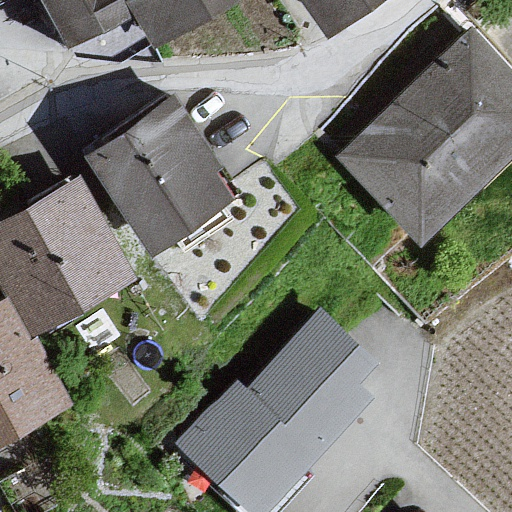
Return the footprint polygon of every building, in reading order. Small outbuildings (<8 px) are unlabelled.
[(38,0),(63,42),(131,6),(127,0),(38,0)] [(127,0),(131,6),(150,39),(216,0),(127,0)] [(302,0),(325,29),(369,0),(302,0)] [(511,67),(468,26),(339,155),(412,234),(511,149),(511,67)] [(173,91),(81,154),(119,214),(127,219),(147,253),(236,186),(173,91)] [(72,178),(0,215),(0,283),(7,293),(26,331),(133,277),(72,178)] [(7,293),(0,296),(0,431),(64,401),(26,331),(7,293)] [(232,374),(174,442),(254,511),(371,390),(355,377),(375,353),(317,304),(242,386),(232,374)]
